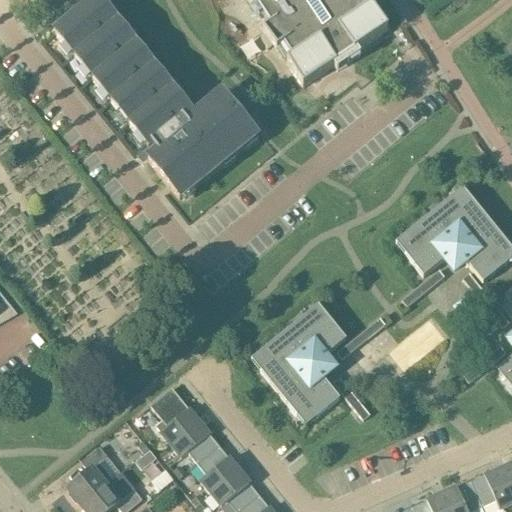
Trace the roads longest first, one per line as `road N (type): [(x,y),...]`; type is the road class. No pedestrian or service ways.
road 1 (residential): [(413,87),(213,253),(198,257),(0,22)]
road 2 (residential): [(181,334),(305,508),(339,510),(511,435)]
road 3 (residential): [(511,162),(404,0)]
